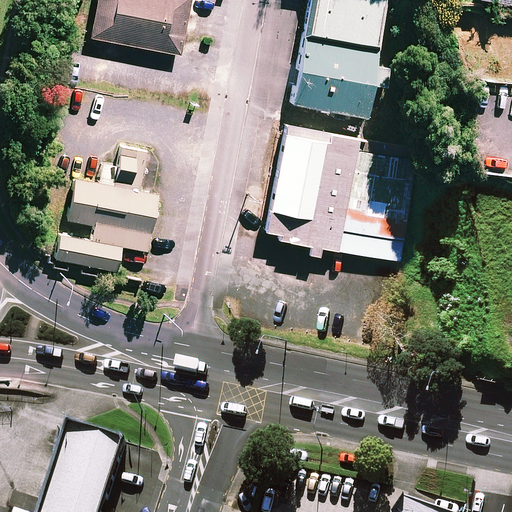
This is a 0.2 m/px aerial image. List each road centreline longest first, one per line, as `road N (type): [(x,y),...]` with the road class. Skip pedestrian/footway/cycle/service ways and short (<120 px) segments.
road 1 (unclassified): [(191,346),(255,0)]
road 2 (primary): [(511,459),(217,398)]
road 3 (primary): [(227,354),(511,411)]
road 4 (primary): [(217,398),(0,357)]
road 5 (primary): [(0,262),(87,319),(191,346)]
